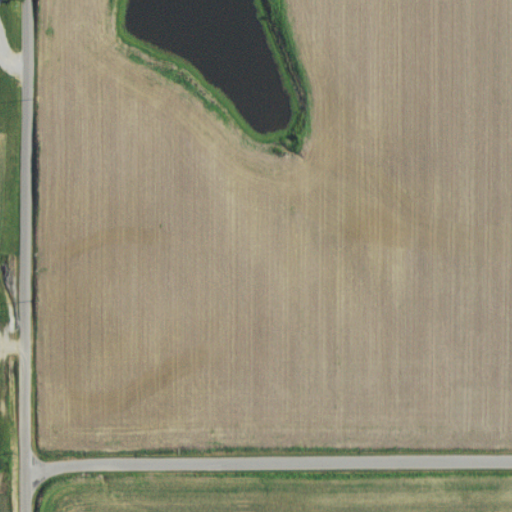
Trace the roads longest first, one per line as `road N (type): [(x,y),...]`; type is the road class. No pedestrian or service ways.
road 1 (residential): [(30,511),(30,0)]
road 2 (residential): [(30,465),(511,460)]
